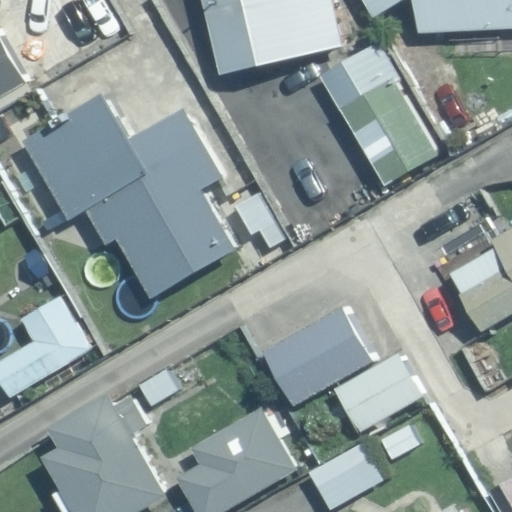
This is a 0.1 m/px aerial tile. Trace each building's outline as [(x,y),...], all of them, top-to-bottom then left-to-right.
[(209,0),(227,77),(351,48),(339,0),(209,0)] [(511,0),(368,0),(381,22),(420,0),(422,0),(424,32),(511,29),(511,0)] [(0,25),(0,105),(35,85),(0,25)] [(387,46),(328,80),(390,187),(449,153),(387,46)] [(111,98),(31,141),(76,224),(98,212),(116,246),(123,242),(152,296),(240,249),(206,185),(225,175),(193,115),(136,145),(111,98)] [(295,239),(266,193),(239,210),(257,239),(267,233),(278,250),(295,239)] [(511,236),(499,243),(503,250),(458,276),(488,328),(511,314),(511,236)] [(0,364),(0,369),(17,400),(102,352),(70,296),(29,319),(41,341),(0,364)] [(267,354),(300,410),(384,361),(351,305),(267,354)] [(406,356),(341,391),(364,435),(430,400),(406,356)] [(83,511),(85,511),(142,511),(172,496),(115,396),(55,430),(67,450),(52,459),(69,488),(58,495),(67,511),(83,511)] [(203,467),(182,479),(201,511),(231,511),(304,469),(268,409),(195,452),(203,467)] [(313,473),(336,509),(391,478),(370,441),(313,473)] [(511,511),(511,479),(493,491),(505,511),(511,511)]
